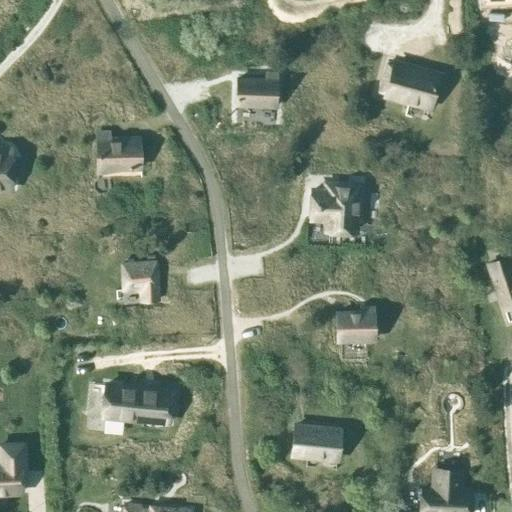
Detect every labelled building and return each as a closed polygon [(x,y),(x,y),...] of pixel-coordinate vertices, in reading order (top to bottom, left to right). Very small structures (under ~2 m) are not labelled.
[(438,76),(393,64),(393,66),(386,64),(378,92),(385,94),(385,96),(429,108),(438,76)] [(275,106),(276,74),(265,73),(265,81),(237,79),(236,105),(275,106)] [(120,167),(141,166),(139,139),(109,141),(108,132),(96,132),(97,170),(105,170),(120,167)] [(0,189),(11,189),(10,151),(0,151),(0,189)] [(324,184),(324,191),(311,191),(310,218),(327,219),(326,231),(354,232),(354,220),(358,220),(359,185),(324,184)] [(511,276),(506,258),(487,264),(502,309),(511,305),(511,276)] [(141,301),(157,301),(156,289),(157,289),(155,263),(121,264),(123,291),(140,290),(141,301)] [(337,340),(373,340),(372,309),(364,309),(364,313),(336,314),(337,340)] [(167,422),(170,391),(104,385),(101,416),(167,422)] [(290,458),(338,463),(341,427),(293,423),(290,458)] [(23,472),(22,445),(0,446),(0,452),(0,465),(0,493),(21,492),(20,472),(23,472)] [(420,511),(468,511),(470,492),(458,491),(459,470),(434,469),(433,490),(422,489),(420,511)]
